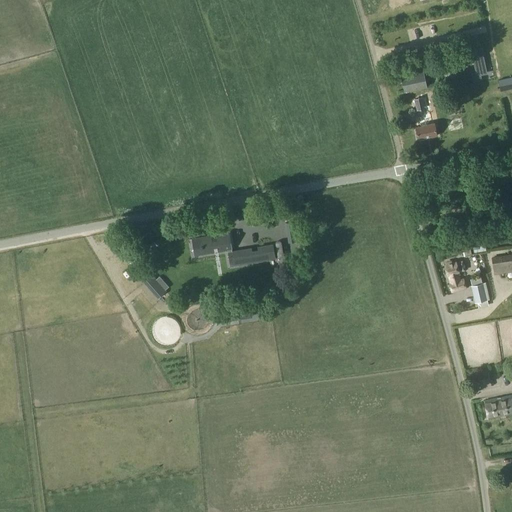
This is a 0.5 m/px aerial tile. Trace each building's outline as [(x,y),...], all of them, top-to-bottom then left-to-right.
[(485,73),(480,48),(476,49),(471,50),(476,72),(476,74),(480,74),(482,73),(485,73)] [(444,65),(455,62),(452,49),(441,52),(444,65)] [(405,92),(427,87),(422,68),(401,73),(405,92)] [(500,91),(511,88),(511,76),(498,80),(500,91)] [(417,109),(425,107),(422,97),(414,99),(417,109)] [(425,115),(418,117),(420,124),(415,126),(417,136),(429,134),(430,136),(437,134),(434,121),(427,123),(425,115)] [(490,240),(490,231),(473,234),(474,243),(490,240)] [(230,232),(189,239),(190,239),(200,238),(201,244),(200,244),(200,247),(201,247),(202,253),(211,252),(221,250),(227,249),(229,261),(238,260),(239,264),(254,262),(252,248),(232,252),(232,248),(230,232)] [(273,245),(252,248),(254,262),(260,261),(276,258),(273,245)] [(151,248),(147,251),(155,259),(158,257),(151,248)] [(511,255),(492,258),(494,272),(511,270),(511,255)] [(447,277),(449,276),(450,283),(449,283),(452,293),(466,289),(464,280),(459,281),(458,276),(460,275),(459,272),(465,271),(463,262),(457,263),(457,262),(444,266),(447,277)] [(147,268),(139,274),(156,293),(164,287),(147,268)] [(487,301),(483,285),(472,287),(476,304),(487,301)] [(250,304),(229,307),(231,319),(252,316),(250,304)] [(511,395),(485,401),(488,419),(511,414),(511,395)]
